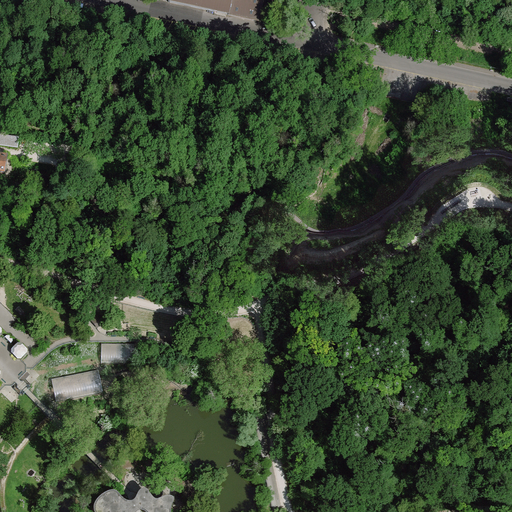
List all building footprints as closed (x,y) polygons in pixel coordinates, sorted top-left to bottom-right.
[(169,0),(168,3),(261,23),(265,0),(169,0)] [(0,145),(16,148),(18,137),(0,134),(0,145)] [(104,342),(103,361),(131,361),(132,352),(135,352),(135,344),(104,342)] [(18,343),(12,349),(11,353),(17,359),(22,359),(28,353),(28,350),(22,343),(18,343)] [(102,370),(54,375),(57,398),(104,393),(102,370)] [(120,494),(118,493),(116,492),(112,492),(107,495),(102,498),(98,504),(96,507),(96,511),(95,511),(173,511),(175,508),(177,503),(177,501),(176,499),(174,498),(170,497),(166,498),(161,501),(159,501),(156,500),(153,495),(151,492),(149,490),(147,490),(145,490),(143,491),(141,493),(140,496),(137,501),(134,503),(131,503),(129,502),(126,501),(124,499),(122,497),(120,494)]
